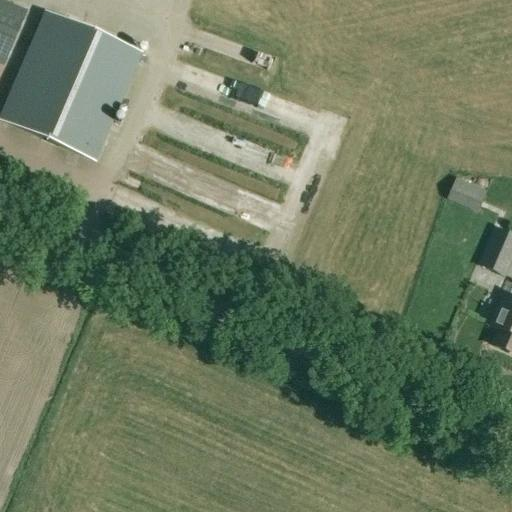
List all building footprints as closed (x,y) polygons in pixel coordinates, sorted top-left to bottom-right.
[(0,65),(4,67),(27,13),(0,1),(0,65)] [(0,121),(0,123),(94,163),(140,55),(46,14),(0,121)] [(448,199),(479,212),(486,194),(456,181),(448,199)] [(459,252),(466,231),(435,221),(429,243),(459,252)] [(503,279),(511,258),(511,237),(495,231),(478,269),(503,279)] [(492,347),(511,355),(511,300),(503,296),(490,327),(499,331),(492,347)]
